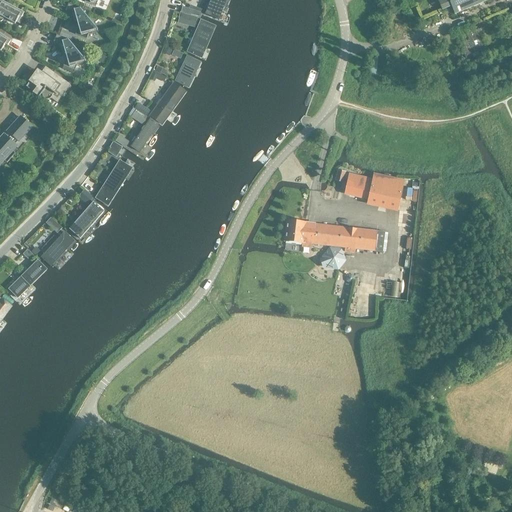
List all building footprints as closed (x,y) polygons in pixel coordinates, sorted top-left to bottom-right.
[(3,19),(4,19),(15,25),(19,17),(21,18),(24,13),(0,0),(0,21),(0,22),(1,21),(2,21),(3,20),(3,19)] [(208,0),(203,14),(212,18),(212,17),(218,0),(208,0)] [(437,0),(442,11),(452,7),(455,15),(489,0),(437,0)] [(65,11),(74,14),(78,28),(75,35),(86,39),(89,33),(97,31),(83,13),(84,10),(68,4),(65,11)] [(181,11),(180,17),(197,22),(199,16),(181,11)] [(202,19),(188,51),(198,56),(201,48),(206,51),(217,25),(202,19)] [(61,30),(59,36),(65,38),(67,32),(61,30)] [(0,51),(0,52),(5,44),(7,46),(11,41),(0,34),(0,51)] [(53,42),(62,46),(66,59),(63,66),(74,71),(77,64),(85,62),(72,44),(73,42),(65,38),(59,36),(56,35),(53,42)] [(165,46),(163,51),(170,54),(172,49),(165,46)] [(172,54),(181,58),(183,53),(175,49),(172,54)] [(97,53),(95,58),(100,60),(98,64),(102,66),(107,56),(97,53)] [(183,67),(176,81),(183,85),(196,58),(189,55),(185,63),(183,62),(181,66),(183,67)] [(157,66),(155,71),(165,75),(167,71),(157,66)] [(39,97),(41,95),(42,95),(42,98),(45,100),(50,99),(57,103),(70,85),(53,73),(49,78),(45,75),(45,76),(37,71),(25,87),(39,97)] [(175,82),(150,116),(162,125),(187,90),(175,82)] [(137,108),(138,109),(148,116),(152,110),(141,102),(137,108)] [(148,116),(138,109),(132,117),(142,124),(148,116)] [(0,164),(3,161),(6,163),(15,154),(12,151),(16,147),(14,145),(18,141),(31,127),(20,118),(7,132),(9,133),(5,137),(3,136),(0,139),(0,164)] [(148,118),(129,145),(137,151),(157,124),(148,118)] [(119,135),(115,141),(121,145),(121,146),(125,149),(129,142),(119,135)] [(113,142),(109,148),(119,153),(122,147),(113,142)] [(120,161),(96,199),(108,206),(132,169),(120,161)] [(346,172),(337,170),(334,181),(343,183),(346,172)] [(369,199),(368,203),(398,210),(404,182),(374,176),(373,181),(350,176),(346,193),(369,199)] [(85,189),(79,197),(87,204),(94,196),(85,189)] [(92,204),(72,227),(79,233),(99,210),(92,204)] [(53,219),(49,224),(60,233),(64,229),(53,219)] [(311,244),(334,246),(382,252),(385,232),(287,221),(285,241),(301,243),(301,247),(310,248),(311,244)] [(64,231),(40,256),(47,262),(70,237),(64,231)] [(36,247),(32,252),(36,256),(40,251),(36,247)] [(28,249),(24,254),(31,261),(35,256),(28,249)] [(338,268),(343,260),(339,251),(330,250),(324,257),(327,266),(338,268)] [(38,261),(10,290),(18,298),(47,270),(38,261)] [(348,275),(346,278),(346,281),(349,284),(352,284),(355,281),(354,277),(351,275),(348,275)] [(2,300),(0,302),(0,322),(12,307),(2,300)] [(486,457),(482,470),(496,475),(500,462),(486,457)]
